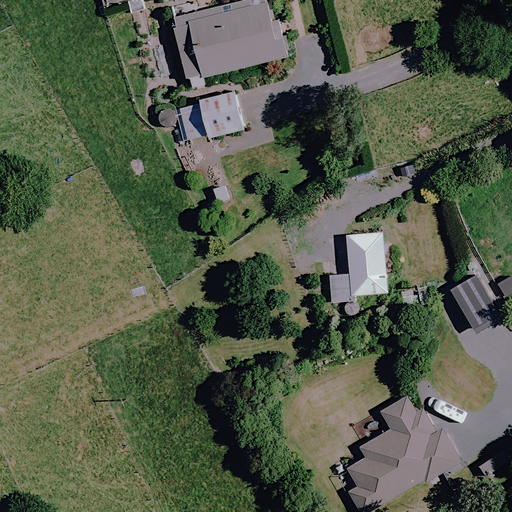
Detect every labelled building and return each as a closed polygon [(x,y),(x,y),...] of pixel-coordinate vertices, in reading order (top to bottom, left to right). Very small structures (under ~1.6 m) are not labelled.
[(281,42),(270,0),(256,0),(232,6),(233,8),(176,22),(191,82),(292,57),(288,40),(281,42)] [(248,130),(238,92),(177,108),(186,146),(248,130)] [(367,200),(363,177),(348,180),(352,203),(367,200)] [(390,294),(389,234),(351,235),(352,275),(332,276),(333,302),(360,301),(359,295),(390,294)] [(394,430),(388,433),(377,416),(358,427),(369,444),(364,447),(370,457),(350,469),(360,487),(351,492),(362,511),(371,511),(462,459),(445,430),(440,432),(428,411),(421,415),(410,397),(384,412),(394,430)]
